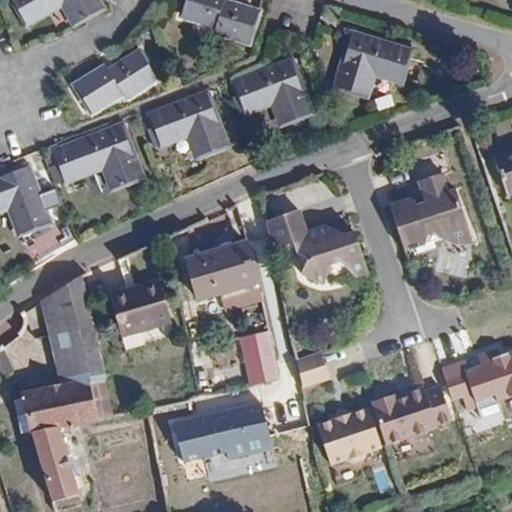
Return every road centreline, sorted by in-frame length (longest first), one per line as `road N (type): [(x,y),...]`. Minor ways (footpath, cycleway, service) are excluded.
road 1 (residential): [(511,82),(142,225),(0,310)]
road 2 (residential): [(511,48),(356,0)]
road 3 (unknown): [(126,0),(82,33),(0,67)]
